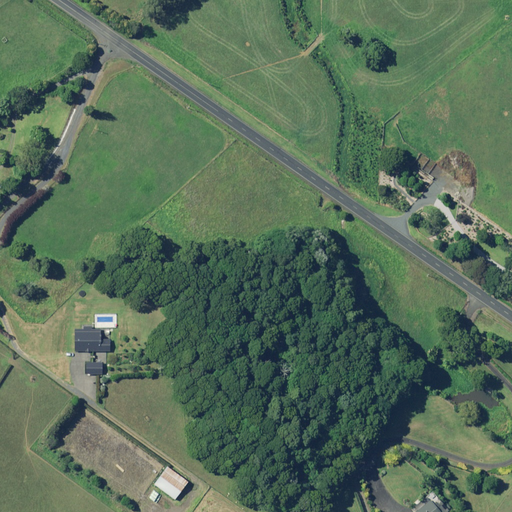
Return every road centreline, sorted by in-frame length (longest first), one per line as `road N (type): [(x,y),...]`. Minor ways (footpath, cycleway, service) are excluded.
road 1 (unclassified): [(58,0),(511,316)]
road 2 (unknown): [(0,302),(21,347),(189,469),(194,481),(181,501)]
road 3 (unknown): [(511,454),(491,462),(388,435),(373,446),(369,466),(396,511)]
road 4 (unknown): [(61,158),(72,120),(117,40)]
